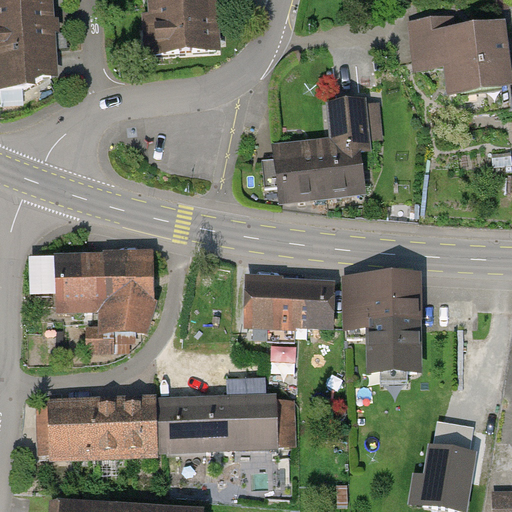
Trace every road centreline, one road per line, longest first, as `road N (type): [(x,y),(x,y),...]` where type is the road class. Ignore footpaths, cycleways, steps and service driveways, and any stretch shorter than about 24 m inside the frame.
road 1 (primary): [(192,227),(292,244),(511,260)]
road 2 (residential): [(192,227),(172,325),(151,357),(115,380),(8,392)]
road 3 (residential): [(283,0),(259,69),(240,86),(105,107)]
road 4 (residential): [(31,181),(12,232),(8,392)]
road 5 (primary): [(31,181),(192,227)]
